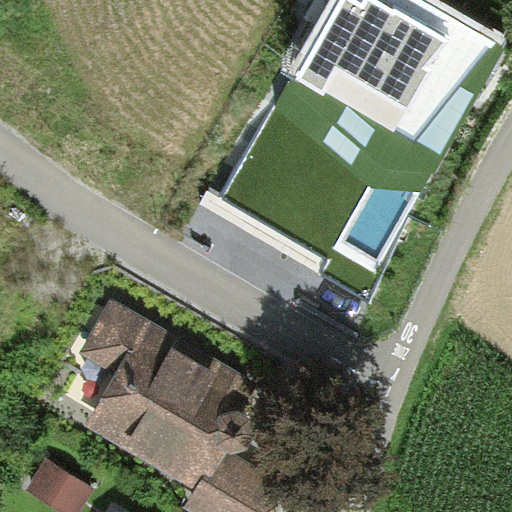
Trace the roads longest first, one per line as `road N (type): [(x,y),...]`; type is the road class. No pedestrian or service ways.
road 1 (residential): [(387,386),(306,349),(0,142)]
road 2 (residential): [(387,386),(511,158)]
road 3 (residential): [(349,511),(387,386)]
